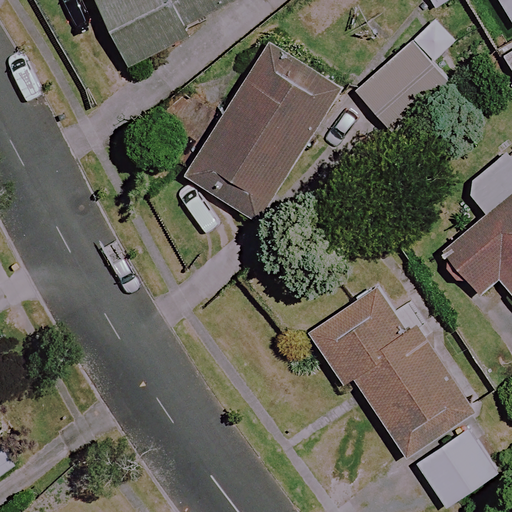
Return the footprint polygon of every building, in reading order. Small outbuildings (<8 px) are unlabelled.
[(235,0),(100,0),(136,65),(192,35),(187,26),(235,0)] [(511,0),(501,0),(511,17),(511,0)] [(453,86),(415,43),(360,91),(398,134),(453,86)] [(347,92),(273,45),(189,177),(263,224),(347,92)] [(511,159),(508,154),(477,181),(499,207),(447,252),(484,295),(501,280),(511,291),(511,159)] [(474,412),(389,284),(314,334),(347,384),(357,377),(410,456),(474,412)] [(500,474),(473,429),(420,462),(448,506),(500,474)] [(0,477),(19,464),(0,438),(0,477)]
